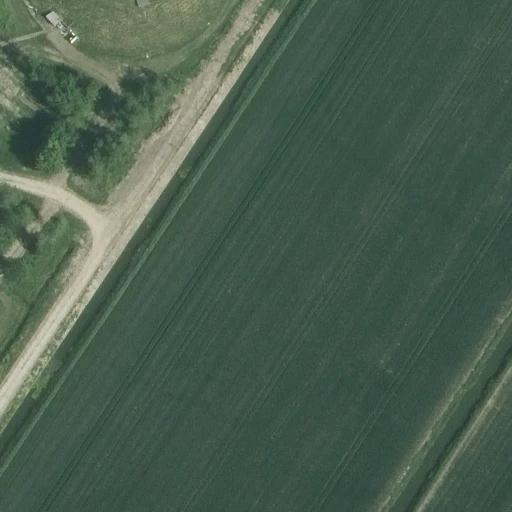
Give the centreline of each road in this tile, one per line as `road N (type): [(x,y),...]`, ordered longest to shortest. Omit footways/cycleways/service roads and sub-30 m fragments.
road 1 (track): [(49,195),(130,79),(31,52),(1,0)]
road 2 (track): [(267,0),(116,228),(101,234)]
